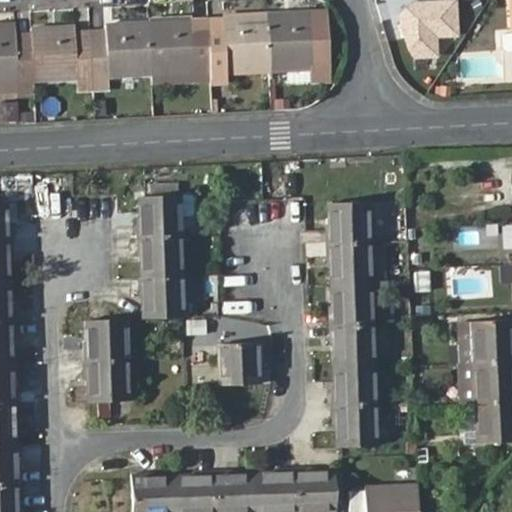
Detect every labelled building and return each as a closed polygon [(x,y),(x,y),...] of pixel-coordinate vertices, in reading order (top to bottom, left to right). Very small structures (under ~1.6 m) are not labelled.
[(266,19),(268,69),(311,67),(311,62),(327,61),(325,28),(309,28),(308,17),(266,19)] [(223,72),(268,69),(266,19),(220,21),(220,33),(207,34),(208,66),(223,66),(223,72)] [(207,34),(206,21),(190,22),(190,34),(207,34)] [(220,21),(206,21),(207,34),(220,33),(220,21)] [(190,22),(146,24),(148,75),(192,72),(192,67),(208,66),(207,34),(190,34),(190,22)] [(148,75),(146,24),(103,27),(103,39),(90,39),(92,72),(105,71),(105,77),(148,75)] [(92,72),(90,39),(73,40),(72,28),(30,30),(30,33),(31,42),(33,80),(74,78),(74,72),(92,72)] [(17,91),(33,91),(33,80),(31,42),(15,42),(15,33),(14,31),(0,31),(0,81),(16,81),(17,91)] [(31,42),(30,33),(15,33),(15,42),(31,42)] [(192,82),(209,81),(208,66),(192,67),(192,72),(192,82)] [(208,66),(209,81),(223,80),(223,72),(223,66),(208,66)] [(92,72),(92,87),(106,87),(105,77),(105,71),(92,72)] [(75,89),(92,87),(92,72),(74,72),(74,78),(75,89)] [(148,75),(149,84),(192,82),(192,72),(148,75)] [(0,91),(17,91),(16,81),(0,81),(0,91)] [(0,122),(33,123),(33,107),(0,106),(0,122)] [(133,217),(134,236),(176,235),(176,214),(175,193),(137,195),(137,217),(133,217)] [(186,193),(175,193),(176,214),(187,214),(190,210),(190,196),(186,193)] [(325,305),(326,344),(331,344),(333,385),(328,385),(330,425),(335,425),(335,445),(374,444),(365,202),(326,203),(327,224),(322,224),(323,262),(328,262),(330,305),(325,305)] [(0,205),(0,241),(9,241),(9,227),(4,227),(3,205),(0,205)] [(406,228),(419,228),(419,209),(406,209),(406,228)] [(140,276),(178,275),(176,235),(134,236),(135,258),(139,258),(140,276)] [(0,241),(0,282),(5,283),(5,265),(10,264),(9,241),(0,241)] [(385,243),(373,243),(374,279),(385,279),(385,243)] [(415,270),(415,323),(431,323),(431,270),(415,270)] [(135,276),(136,296),(141,295),(141,317),(179,316),(178,275),(140,276),(135,276)] [(0,282),(0,321),(12,322),(12,304),(6,305),(5,283),(0,282)] [(511,357),(511,356),(511,336),(510,337),(509,316),(469,318),(471,359),(511,357)] [(85,340),(86,361),(129,359),(128,318),(89,319),(90,340),(85,340)] [(0,321),(0,363),(8,363),(8,341),(13,341),(12,322),(0,321)] [(219,342),(219,385),(234,383),(250,382),(254,382),(261,382),(260,361),(259,341),(219,342)] [(473,399),(511,396),(511,371),(511,357),(471,359),(473,399)] [(86,361),(87,380),(91,380),(92,402),(131,400),(129,359),(86,361)] [(0,363),(0,402),(15,402),(15,385),(9,385),(8,363),(0,363)] [(511,396),(473,399),(475,439),(511,436),(511,396)] [(0,402),(0,444),(12,444),(11,423),(17,423),(15,402),(0,402)] [(110,421),(111,406),(90,405),(89,419),(110,421)] [(0,444),(0,484),(19,483),(18,467),(12,467),(12,444),(0,444)] [(308,466),(290,467),(292,511),(332,510),(330,470),(309,471),(308,466)] [(270,472),(249,473),(250,511),(271,511),(292,511),(290,467),(270,468),(270,472)] [(228,469),(209,470),(210,511),(250,511),(249,473),(228,474),(228,469)] [(169,476),(170,511),(210,511),(209,470),(189,471),(189,475),(169,476)] [(128,473),(128,511),(170,511),(169,476),(147,476),(146,472),(128,473)] [(347,485),(348,511),(415,511),(414,482),(347,485)] [(19,483),(0,484),(0,511),(13,511),(13,505),(19,504),(19,483)]
